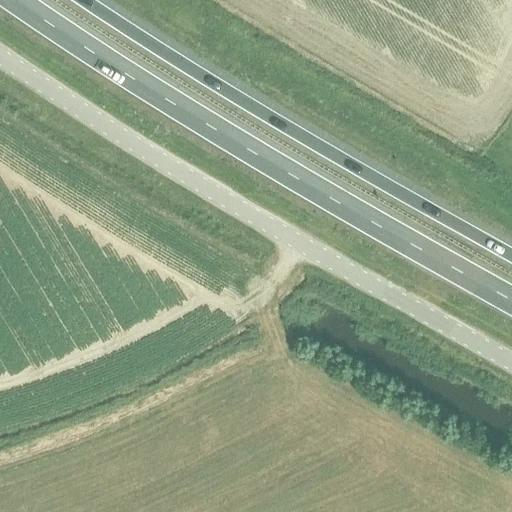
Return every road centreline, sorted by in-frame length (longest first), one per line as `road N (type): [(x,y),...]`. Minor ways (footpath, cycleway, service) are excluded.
road 1 (unclassified): [(0,56),(202,186),(511,364)]
road 2 (trunk): [(15,0),(236,145),(511,299)]
road 3 (trunk): [(511,254),(83,0)]
